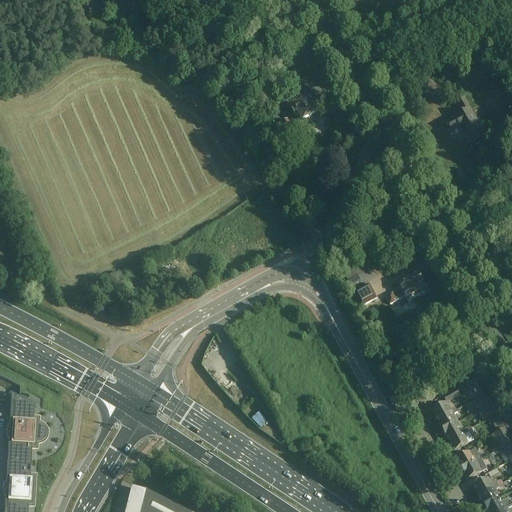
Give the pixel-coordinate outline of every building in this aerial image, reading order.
[(135,9),(131,0),(109,0),(118,17),(135,9)] [(251,103),(261,106),(262,101),(252,97),(251,103)] [(308,97),(290,108),(295,117),(292,119),(296,126),(300,124),(300,125),(309,119),(311,124),(318,120),(315,116),(317,115),(313,109),(316,107),(314,103),(311,104),(308,97)] [(463,135),(471,149),(472,148),(471,148),(485,140),(486,140),(464,101),(458,105),(457,104),(457,105),(463,115),(460,117),(459,116),(445,123),(449,130),(448,130),(451,136),(455,134),(455,135),(457,134),(457,133),(466,128),(469,132),(463,135)] [(276,127),(282,136),(288,133),(287,132),(291,130),(292,130),(287,120),(286,121),(287,121),(282,124),(282,123),(282,124),(276,127)] [(386,298),(390,306),(400,301),(405,298),(408,304),(425,295),(430,292),(426,284),(422,286),(418,278),(400,288),(400,289),(395,292),(396,293),(392,295),(386,298)] [(354,291),(362,307),(377,300),(368,284),(354,291)] [(485,393),(498,389),(493,376),(480,381),(485,393)] [(471,382),(480,398),(485,395),(476,379),(471,382)] [(443,398),(446,404),(459,397),(456,391),(443,398)] [(27,511),(28,507),(33,507),(35,478),(30,477),(31,450),(36,450),(36,445),(41,444),(45,441),(47,436),(46,430),(42,426),(38,425),(38,420),(33,420),(34,406),(8,393),(8,394),(11,395),(3,511),(27,511)] [(474,404),(478,413),(491,405),(486,397),(474,404)] [(431,412),(438,423),(457,412),(456,410),(451,412),(450,409),(448,410),(445,404),(431,412)] [(491,405),(478,413),(483,421),(496,414),(491,405)] [(504,425),(510,421),(504,411),(498,415),(504,425)] [(438,423),(443,432),(456,424),(454,420),(455,419),(454,416),(458,414),(457,412),(438,423)] [(497,416),(490,419),(493,424),(499,420),(497,416)] [(443,432),(449,443),(468,432),(467,430),(462,432),(460,429),(459,429),(456,424),(443,432)] [(489,431),(492,436),(503,430),(500,425),(489,431)] [(511,441),(505,429),(503,431),(503,430),(492,436),(491,437),(499,451),(502,449),(511,443),(511,441)] [(468,432),(449,443),(454,453),(473,442),(470,435),(468,432)] [(511,461),(511,443),(502,449),(510,462),(511,461)] [(456,461),(461,471),(481,460),(475,450),(456,461)] [(481,460),(461,471),(467,482),(487,471),(481,460)] [(474,487),(479,498),(502,485),(501,482),(496,484),(495,482),(489,485),(486,480),(474,487)] [(480,501),(484,508),(498,500),(495,495),(496,494),(495,492),(499,489),(500,490),(504,488),(502,485),(479,498),(481,501),(480,501)] [(141,511),(184,511),(146,492),(141,511)] [(500,511),(511,505),(511,503),(509,505),(507,502),(501,505),(498,500),(484,508),(486,511),(500,511)]
